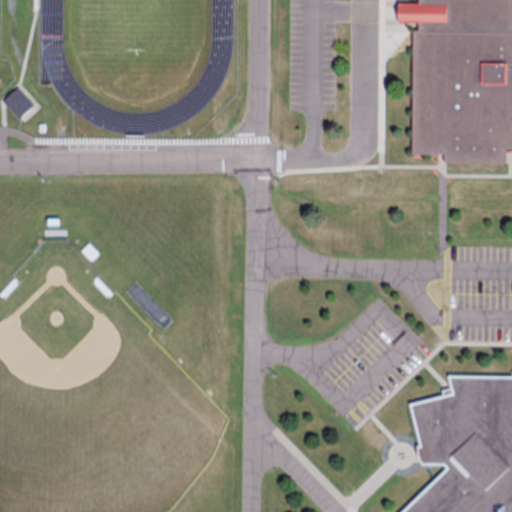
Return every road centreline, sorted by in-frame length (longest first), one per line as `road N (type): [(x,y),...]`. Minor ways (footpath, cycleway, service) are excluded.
road 1 (residential): [(0,155),(257,154)]
road 2 (residential): [(257,154),(258,0)]
